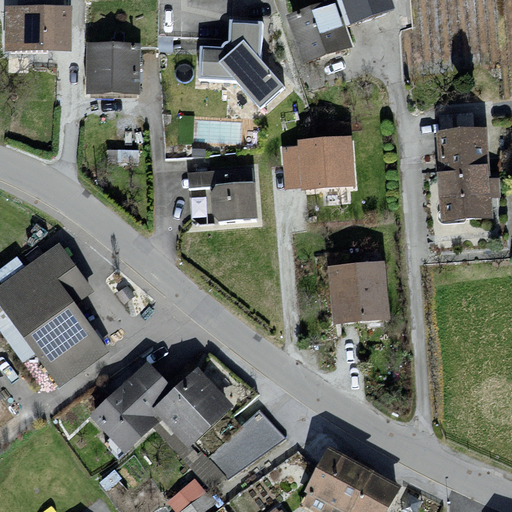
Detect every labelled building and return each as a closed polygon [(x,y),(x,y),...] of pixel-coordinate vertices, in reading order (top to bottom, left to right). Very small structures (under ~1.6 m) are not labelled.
[(344,0),(335,0),(289,16),(304,61),(350,45),(343,26),(352,23),(344,0)] [(390,0),(344,0),(352,23),(393,8),(390,0)] [(68,7),(9,9),(10,47),(69,45),(68,7)] [(231,48),(201,49),(201,78),(234,81),(261,108),(286,88),(260,59),(265,25),(234,23),(231,48)] [(141,44),(89,43),(88,91),(140,92),(141,44)] [(485,130),(437,133),(443,218),(491,215),(485,130)] [(300,148),(284,150),(288,186),(302,185),(302,189),(355,184),(351,139),(300,144),(300,148)] [(252,168),(192,172),(195,219),(255,215),(252,168)] [(0,292),(62,371),(97,344),(69,308),(93,290),(59,246),(0,292)] [(385,262),(330,268),(334,324),(390,319),(385,262)] [(149,361),(90,415),(125,454),(163,419),(153,408),(174,388),(149,361)] [(163,419),(189,447),(195,441),(228,411),(234,405),(198,366),(174,388),(153,408),(163,419)] [(284,438),(260,409),(243,426),(228,411),(195,441),(230,481),(284,438)] [(387,511),(396,494),(320,456),(293,510),(296,511),(387,511)] [(196,475),(168,497),(179,511),(207,489),(196,475)]
